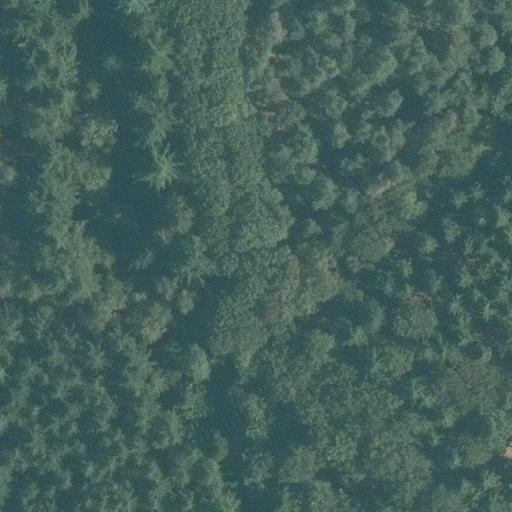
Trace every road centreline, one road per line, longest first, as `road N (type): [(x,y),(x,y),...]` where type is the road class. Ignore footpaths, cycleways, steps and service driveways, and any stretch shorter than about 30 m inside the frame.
road 1 (track): [(511,80),(248,294)]
road 2 (track): [(248,294),(211,0)]
road 3 (track): [(414,511),(248,294)]
road 4 (track): [(0,283),(248,294)]
